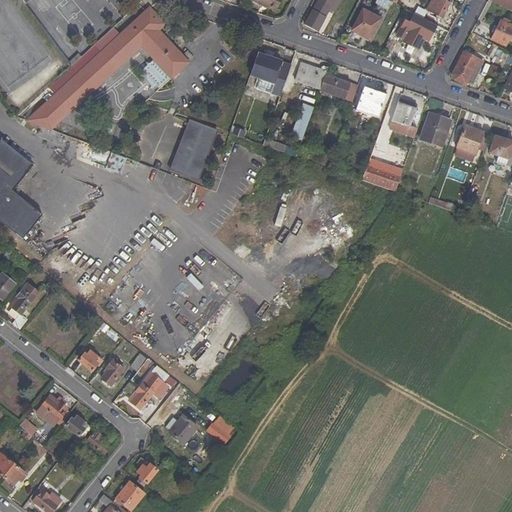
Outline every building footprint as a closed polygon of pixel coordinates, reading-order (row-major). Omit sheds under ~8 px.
[(266,8),(275,12),(281,0),(254,0),(267,7),(266,8)] [(318,0),(306,25),(318,31),(331,5),(322,0),(318,0)] [(377,0),(376,2),(386,8),(389,0),(387,0),(377,0)] [(450,1),(452,2),(453,0),(433,0),(428,10),(441,18),(450,1)] [(511,10),(511,0),(490,0),(511,11),(511,10)] [(121,35),(114,28),(95,45),(101,53),(47,103),(59,117),(68,108),(71,112),(142,46),(172,78),(194,58),(187,51),(182,56),(159,31),(165,25),(150,9),(121,35)] [(353,30),(369,39),(380,19),(364,11),(353,30)] [(437,25),(415,14),(410,23),(405,20),(397,35),(405,39),(404,41),(419,49),(425,38),(429,40),(437,25)] [(511,19),(507,17),(505,20),(502,18),(491,40),(505,48),(508,40),(511,41),(511,19)] [(472,73),(477,76),(484,62),(464,52),(452,74),(454,79),(465,85),(472,73)] [(79,54),(69,63),(72,66),(82,56),(79,54)] [(282,93),(292,65),(263,56),(262,59),(256,75),(255,78),(261,80),(258,89),(271,94),(273,90),(282,93)] [(262,59),(256,57),(251,73),(256,75),(262,59)] [(321,87),(326,74),(328,68),(323,66),(322,70),(302,63),(296,81),(303,83),(304,81),(321,87)] [(345,100),(351,83),(326,74),(321,87),(320,90),(320,91),(345,100)] [(303,83),(320,90),(321,87),(304,81),(303,83)] [(353,102),(358,86),(351,83),(345,100),(353,102)] [(358,111),(378,118),(386,96),(364,89),(356,110),(354,109),(353,113),(356,114),(358,111)] [(417,109),(406,105),(407,101),(400,99),(392,121),(410,127),(417,109)] [(59,117),(62,120),(71,112),(68,108),(59,117)] [(421,139),(441,147),(451,121),(430,113),(421,139)] [(171,170),(199,180),(218,132),(190,122),(171,170)] [(474,154),(476,155),(483,133),(464,126),(456,148),(458,149),(456,154),(472,160),(474,154)] [(490,153),(508,159),(511,147),(511,142),(495,137),(490,153)] [(43,215),(13,191),(34,166),(2,139),(0,141),(0,221),(23,240),(43,215)] [(266,139),(264,145),(297,157),(299,151),(293,148),(266,139)] [(302,141),(296,139),(293,148),(299,151),(301,145),(302,141)] [(305,159),(309,147),(301,145),(299,151),(297,157),(305,159)] [(105,169),(120,174),(125,158),(110,153),(105,169)] [(370,158),(363,180),(397,192),(401,177),(371,167),(373,159),(370,158)] [(401,177),(404,169),(373,159),(371,167),(401,177)] [(463,209),(430,198),(429,203),(461,215),(463,209)] [(4,256),(9,259),(16,251),(11,247),(4,256)] [(0,277),(0,298),(3,300),(16,284),(3,274),(0,277)] [(11,306),(21,315),(39,293),(28,285),(11,306)] [(79,361),(92,371),(101,360),(88,349),(79,361)] [(130,366),(137,371),(147,359),(140,353),(130,366)] [(102,379),(111,386),(128,364),(117,355),(107,367),(109,369),(102,379)] [(153,393),(152,391),(155,387),(148,381),(145,385),(142,384),(137,392),(139,393),(131,403),(140,409),(153,393)] [(37,413),(54,426),(68,409),(52,395),(37,413)] [(198,428),(184,416),(178,422),(170,431),(170,432),(184,444),(198,428)] [(66,427),(83,440),(92,429),(77,417),(74,421),(72,419),(66,427)] [(167,428),(170,431),(178,422),(175,419),(167,428)] [(213,435),(223,443),(229,435),(219,427),(213,435)] [(21,435),(28,441),(32,437),(25,431),(21,435)] [(111,446),(113,447),(119,438),(115,434),(113,437),(105,431),(101,435),(95,431),(86,442),(103,455),(111,446)] [(19,480),(21,481),(27,475),(1,454),(0,454),(0,474),(14,486),(19,480)] [(141,476),(140,478),(147,484),(157,471),(141,458),(137,463),(142,467),(138,472),(141,476)] [(137,481),(144,487),(147,484),(140,478),(137,481)] [(117,499),(131,511),(144,494),(130,482),(117,499)] [(34,501),(47,511),(52,511),(58,506),(49,499),(50,496),(42,490),(34,501)] [(105,511),(118,511),(111,506),(114,502),(105,495),(100,501),(108,509),(105,511)] [(118,511),(126,511),(114,502),(111,506),(118,511)]
